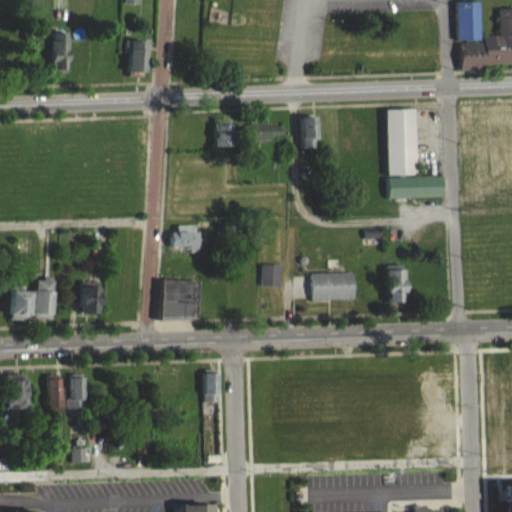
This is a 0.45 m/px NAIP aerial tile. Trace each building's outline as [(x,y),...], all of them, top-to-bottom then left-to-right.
[(121,0),(121,10),(136,11),(136,0),(121,0)] [(476,0),(477,39),(455,39),(453,1),(476,0)] [(496,8),(511,7),(511,62),(483,63),(483,67),(458,68),(457,42),(481,42),(481,35),(497,34),(496,8)] [(65,31),(65,39),(66,39),(66,60),(64,60),(64,72),(49,72),(49,39),(50,39),(50,31),(65,31)] [(123,39),(143,40),(142,72),(125,71),(126,52),(122,51),(123,39)] [(299,116),(299,147),(312,147),(312,145),(317,145),(316,136),(315,136),(314,116),(299,116)] [(382,117),(385,205),(439,203),(439,182),(413,183),(411,116),(382,117)] [(212,124),(212,145),(230,145),(229,123),(228,123),(228,117),(213,118),(213,124),(212,124)] [(248,122),(249,139),(269,139),(268,134),(282,133),(281,125),(268,125),(268,122),(248,122)] [(248,130),(248,147),(269,147),(269,142),(281,142),(281,133),(269,133),(269,130),(248,130)] [(196,238),(196,257),(188,257),(188,252),(168,252),(168,238),(174,238),(174,237),(174,232),(192,232),(192,238),(196,238)] [(277,264),(276,285),(259,285),(259,263),(277,264)] [(400,263),(400,269),(401,269),(402,292),(398,292),(398,301),(386,302),(385,292),(384,293),(383,269),(384,269),(384,264),(400,263)] [(308,272),(309,298),(351,297),(350,271),(308,272)] [(48,318),(48,313),(49,313),(50,291),(49,291),(50,280),(49,280),(50,276),(41,275),(40,280),(33,279),(32,290),(31,290),(29,312),(30,312),(30,317),(48,318)] [(94,313),(76,312),(78,286),(79,286),(79,280),(95,281),(95,287),(94,313)] [(9,285),(9,290),(8,290),(7,313),(8,313),(7,318),(25,319),(25,315),(26,315),(28,291),(20,291),(20,286),(9,285)] [(156,326),(178,325),(181,287),(158,285),(156,326)] [(192,325),(194,288),(181,287),(178,325),(192,325)] [(201,368),(202,373),(200,373),(201,401),(215,401),(215,372),(214,372),(213,368),(201,368)] [(67,377),(67,397),(63,397),(63,407),(81,407),(80,377),(78,377),(78,372),(68,373),(68,377),(67,377)] [(44,378),(45,407),(46,406),(46,413),(60,412),(60,396),(57,396),(56,378),(44,378)] [(1,380),(2,404),(5,404),(5,406),(12,406),(12,407),(23,407),(23,379),(1,380)] [(68,447),(69,461),(82,461),(82,446),(68,447)] [(68,469),(82,469),(82,455),(67,455),(68,469)] [(208,511),(208,500),(171,502),(171,511),(208,511)]
